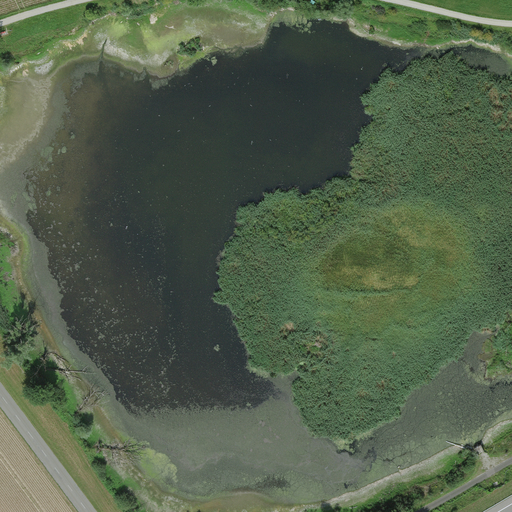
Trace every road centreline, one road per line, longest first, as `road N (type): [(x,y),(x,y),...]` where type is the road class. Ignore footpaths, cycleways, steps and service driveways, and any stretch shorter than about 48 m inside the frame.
road 1 (tertiary): [(88,511),(0,392)]
road 2 (track): [(511,25),(384,0)]
